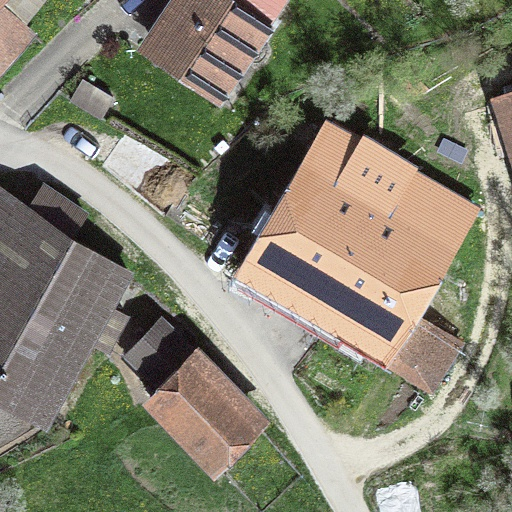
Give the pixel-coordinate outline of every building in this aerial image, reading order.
[(0,0),(0,55),(25,26),(0,5),(0,0)] [(216,84),(276,0),(181,0),(154,41),(216,84)] [(511,90),(499,94),(511,133),(511,90)] [(474,208),(407,170),(392,196),(311,147),(274,206),(255,194),(222,248),(242,260),(240,264),(389,352),(386,356),(412,372),(439,328),(412,313),(474,208)] [(28,206),(5,189),(0,194),(0,383),(48,415),(90,340),(106,349),(125,313),(108,304),(126,270),(70,234),(85,214),(43,186),(28,206)] [(160,324),(133,352),(163,381),(189,354),(160,324)] [(219,467),(261,427),(189,354),(163,381),(150,394),(219,467)]
